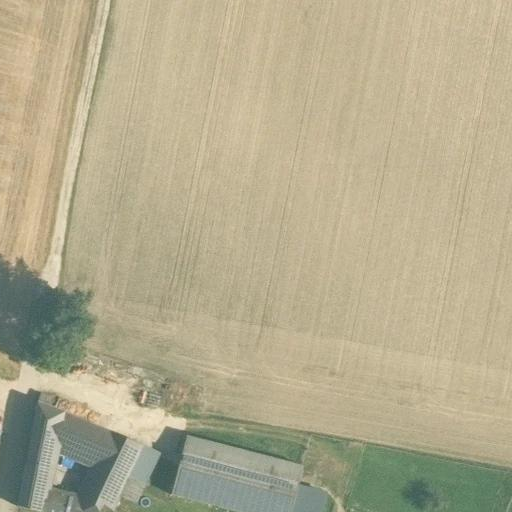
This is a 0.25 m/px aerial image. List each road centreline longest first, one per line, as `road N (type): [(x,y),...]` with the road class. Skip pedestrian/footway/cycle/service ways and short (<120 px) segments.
road 1 (track): [(114,0),(33,356)]
road 2 (residential): [(3,511),(33,356)]
